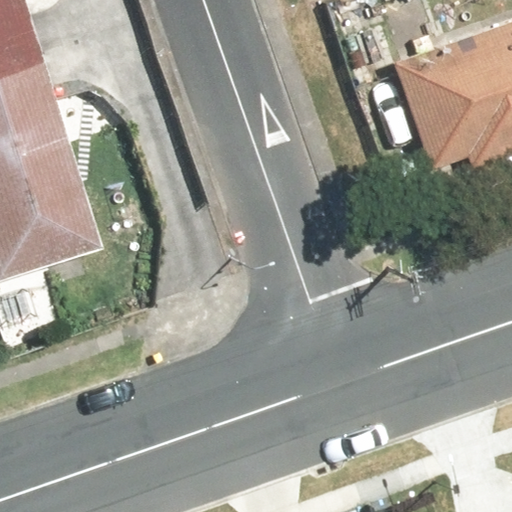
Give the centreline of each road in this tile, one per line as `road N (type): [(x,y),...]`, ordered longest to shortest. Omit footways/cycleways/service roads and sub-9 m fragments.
road 1 (residential): [(207,0),(329,369)]
road 2 (secondary): [(329,369),(0,484)]
road 3 (secondary): [(511,305),(329,369)]
